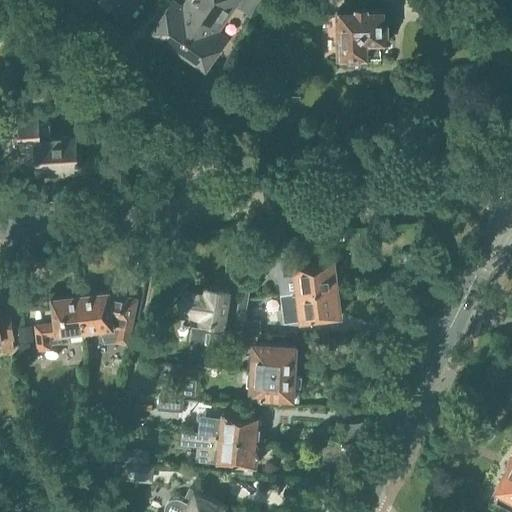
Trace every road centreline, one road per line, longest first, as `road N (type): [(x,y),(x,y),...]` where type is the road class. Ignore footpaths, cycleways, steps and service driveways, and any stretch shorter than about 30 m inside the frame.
road 1 (secondary): [(511,199),(362,501)]
road 2 (residential): [(205,206),(511,172)]
road 3 (residential): [(205,206),(202,171),(13,0)]
road 4 (residential): [(0,229),(205,206)]
